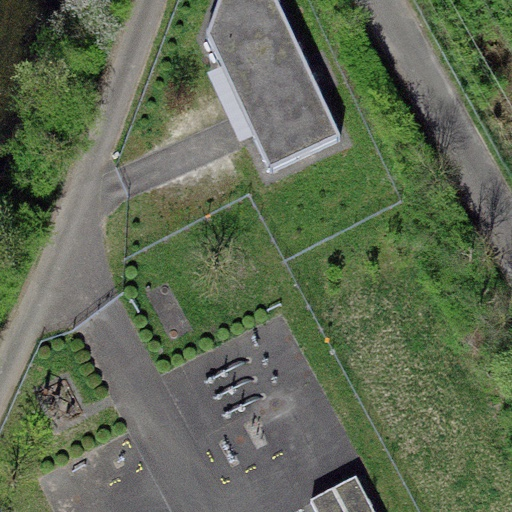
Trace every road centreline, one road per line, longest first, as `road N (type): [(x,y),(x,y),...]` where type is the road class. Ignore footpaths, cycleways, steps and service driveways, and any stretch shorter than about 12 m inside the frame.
road 1 (unclassified): [(147,0),(0,371)]
road 2 (unclassified): [(511,234),(375,0)]
